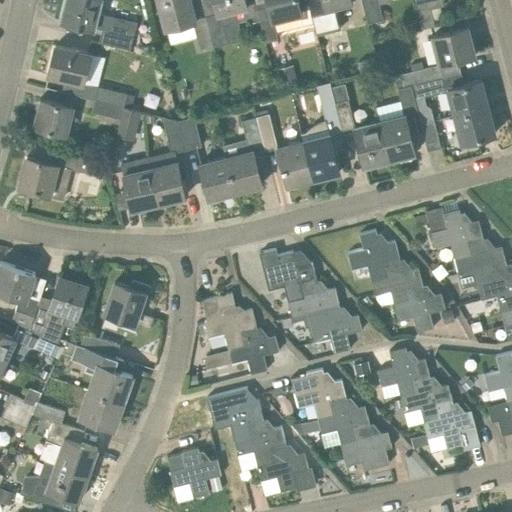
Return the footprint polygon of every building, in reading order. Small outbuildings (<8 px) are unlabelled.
[(130,50),(133,37),(128,36),(131,21),(98,13),(101,0),(66,0),(62,21),(102,31),(99,43),(130,50)] [(206,16),(205,9),(193,12),(190,0),(158,0),(166,29),(194,22),(201,50),(213,47),(206,16)] [(259,18),(257,9),(254,0),(214,0),(218,13),(206,16),(213,47),(243,40),(238,23),(259,18)] [(301,14),(297,0),(267,0),(269,6),(257,9),(259,18),(265,43),(278,40),(273,21),(301,14)] [(353,3),(352,0),(308,0),(317,34),(341,29),(336,7),(353,3)] [(391,2),(390,0),(361,0),(367,24),(382,20),(378,5),(391,2)] [(443,6),(441,0),(415,0),(419,12),(423,25),(434,23),(430,9),(443,6)] [(459,73),(456,62),(475,57),(468,28),(433,36),(440,65),(401,74),(404,87),(411,85),(435,79),(459,73)] [(95,99),(97,88),(105,58),(56,45),(48,75),(65,79),(62,90),(95,99)] [(383,75),(395,72),(392,61),(381,64),(383,75)] [(375,62),(359,66),(361,77),(378,73),(375,62)] [(293,71),(276,75),(279,90),(296,86),(293,71)] [(459,73),(435,79),(411,85),(415,99),(441,91),(449,90),(455,116),(488,107),(481,80),(462,85),(459,73)] [(329,130),(340,126),(331,91),(329,83),(317,86),(326,119),(322,120),(316,122),(302,133),(304,140),(314,179),(340,173),(330,134),(329,130)] [(404,115),(405,114),(418,111),(415,99),(411,85),(404,87),(398,89),(404,115)] [(95,100),(124,107),(127,94),(98,87),(95,100)] [(355,127),(344,87),(331,91),(340,126),(342,131),(354,127),(355,127)] [(127,94),(124,107),(131,109),(135,96),(127,94)] [(67,134),(73,107),(42,99),(35,126),(67,134)] [(124,107),(95,100),(92,112),(121,119),(124,107)] [(139,111),(131,109),(124,107),(121,119),(117,134),(133,138),(139,111)] [(488,107),(455,116),(462,143),(495,134),(488,107)] [(154,116),(146,114),(146,122),(154,122),(154,116)] [(270,114),(257,117),(265,146),(277,143),(270,114)] [(380,121),(390,160),(415,153),(405,114),(404,115),(380,121)] [(184,146),(178,121),(163,117),(170,149),(184,146)] [(194,117),(178,121),(184,146),(186,151),(202,147),(194,117)] [(227,157),(236,192),(263,185),(254,153),(266,150),(265,146),(257,117),(242,121),(246,138),(222,145),(226,158),(227,157)] [(380,121),(355,127),(354,127),(364,166),(390,160),(380,121)] [(436,125),(422,128),(428,151),(441,148),(436,125)] [(314,179),(304,140),(277,147),(287,186),(314,179)] [(58,166),(75,170),(79,157),(53,150),(50,163),(27,157),(19,186),(51,194),(58,166)] [(148,159),(150,168),(158,203),(185,197),(176,153),(148,159)] [(79,157),(75,170),(91,174),(94,161),(79,157)] [(227,157),(226,158),(200,164),(209,199),(236,192),(227,157)] [(158,203),(150,168),(148,159),(121,165),(131,209),(158,203)] [(456,258),(471,254),(467,239),(483,235),(479,220),(463,223),(460,209),(443,213),(442,206),(426,211),(435,247),(453,244),(456,258)] [(426,213),(415,216),(417,223),(428,220),(426,213)] [(368,265),(371,279),(387,275),(383,260),(400,256),(396,240),(380,244),(376,230),(360,234),(364,248),(348,253),(352,269),(368,265)] [(480,283),(494,280),(490,265),(506,261),(502,245),(487,249),(483,235),(467,239),(471,254),(456,258),(460,274),(477,270),(480,283)] [(284,286),(288,301),(304,296),(300,282),(316,277),(312,262),(310,262),(302,252),(294,254),(293,251),(278,255),(276,248),(259,253),(269,290),(284,286)] [(387,275),(371,279),(375,295),(391,291),(395,305),(410,301),(406,286),(423,282),(419,266),(404,270),(400,256),(383,260),(387,275)] [(490,265),(494,280),(480,283),(483,299),(498,296),(501,310),(511,306),(511,274),(510,275),(506,261),(490,265)] [(11,321),(31,327),(39,301),(28,297),(36,274),(1,262),(0,264),(0,292),(19,299),(11,321)] [(43,337),(58,343),(64,325),(76,329),(82,312),(79,311),(87,285),(60,276),(53,299),(41,295),(39,301),(31,327),(39,334),(43,337)] [(323,307),(339,303),(335,288),(320,292),(316,277),(300,282),(304,296),(288,301),(294,322),(304,319),(306,328),(311,326),(327,322),(323,307)] [(148,296),(152,287),(133,280),(130,287),(115,282),(105,313),(122,319),(125,327),(138,332),(146,327),(149,328),(153,317),(139,312),(145,295),(148,296)] [(406,286),(410,301),(395,305),(399,321),(414,317),(417,332),(434,327),(432,313),(447,309),(442,292),(427,296),(423,282),(406,286)] [(233,293),(214,297),(216,304),(232,301),(235,301),(233,293)] [(373,303),(367,295),(361,300),(367,308),(373,303)] [(235,301),(232,301),(216,304),(214,297),(203,299),(208,320),(205,321),(209,337),(225,333),(228,347),(244,343),(240,328),(257,324),(253,309),(238,313),(235,301)] [(343,318),(339,303),(323,307),(327,322),(311,326),(315,342),(330,338),(334,353),(351,349),(347,334),(362,330),(358,314),(343,318)] [(511,306),(501,310),(505,325),(511,323),(511,306)] [(442,311),(445,322),(454,320),(452,309),(442,311)] [(291,316),(282,319),(284,327),(293,324),(291,316)] [(480,321),(471,323),(473,333),(483,330),(480,321)] [(244,343),(228,347),(232,363),(248,359),(252,374),(268,370),(264,355),(280,351),(276,335),(260,339),(257,324),(240,328),(244,343)] [(0,331),(0,360),(5,363),(16,339),(0,331)] [(86,333),(82,345),(116,357),(120,345),(86,333)] [(64,347),(58,343),(43,337),(39,334),(33,347),(58,358),(61,352),(62,352),(64,347)] [(116,357),(82,345),(67,340),(64,347),(62,352),(84,361),(81,371),(94,375),(89,390),(124,402),(133,376),(120,371),(124,360),(116,357)] [(396,381),(401,396),(417,392),(413,377),(430,373),(426,358),(410,362),(406,347),(390,351),(394,367),(378,371),(382,385),(396,381)] [(511,351),(496,356),(500,371),(484,375),(488,391),(504,387),(507,400),(511,398),(511,351)] [(368,361),(355,364),(357,375),(370,372),(368,361)] [(314,403),(318,417),(333,413),(330,398),(346,394),(343,381),(327,385),(322,368),(306,372),(306,374),(291,378),(298,407),(314,403)] [(45,369),(41,377),(48,380),(52,373),(45,369)] [(436,403),(453,399),(449,384),(433,388),(430,373),(413,377),(417,392),(401,396),(402,399),(404,407),(405,412),(420,408),(424,422),(439,417),(436,403)] [(190,375),(191,385),(198,384),(197,374),(190,375)] [(470,378),(462,385),(467,390),(474,383),(470,378)] [(247,420),(263,416),(259,400),(243,404),(240,389),(223,393),(227,408),(211,412),(215,428),(231,424),(235,439),(251,435),(247,420)] [(124,402),(89,390),(80,416),(114,429),(124,402)] [(36,405),(23,399),(11,393),(5,405),(31,416),(32,414),(36,405)] [(330,398),(333,413),(318,417),(318,418),(321,429),(322,433),(337,429),(341,444),(357,440),(353,425),(370,421),(366,407),(350,411),(346,394),(330,398)] [(511,398),(507,400),(507,401),(488,406),(492,422),(498,420),(502,435),(511,432),(511,398)] [(404,407),(402,399),(394,401),(396,409),(404,407)] [(456,414),(453,399),(436,403),(439,417),(424,422),(428,438),(443,434),(448,449),(463,445),(464,450),(481,445),(472,410),(456,414)] [(37,402),(36,405),(32,414),(60,423),(64,411),(37,402)] [(31,416),(5,405),(0,417),(25,428),(31,416)] [(267,430),(263,416),(247,420),(251,435),(235,439),(239,454),(254,450),(257,465),(273,461),(270,446),(286,442),(282,426),(267,430)] [(321,429),(318,418),(301,423),(303,433),(321,429)] [(60,423),(53,421),(48,436),(63,441),(56,463),(89,475),(98,448),(75,441),(79,429),(60,423)] [(353,425),(357,440),(341,444),(346,466),(362,462),(364,470),(390,463),(386,448),(392,447),(388,431),(373,435),(370,421),(353,425)] [(427,433),(412,437),(414,447),(429,443),(427,433)] [(46,441),(45,458),(56,458),(57,442),(46,441)] [(290,456),(286,442),(270,446),(273,461),(257,465),(262,480),(277,476),(281,491),(297,487),(294,472),(309,468),(305,452),(290,456)] [(202,462),(199,447),(182,452),(186,466),(170,470),(174,486),(190,483),(194,498),(210,493),(206,478),(222,474),(218,458),(202,462)] [(89,475),(56,463),(50,480),(39,475),(24,476),(22,482),(23,483),(20,493),(53,505),(57,493),(80,501),(89,475)] [(209,479),(213,491),(222,488),(219,476),(209,479)] [(0,500),(10,504),(14,493),(0,488),(0,500)]
